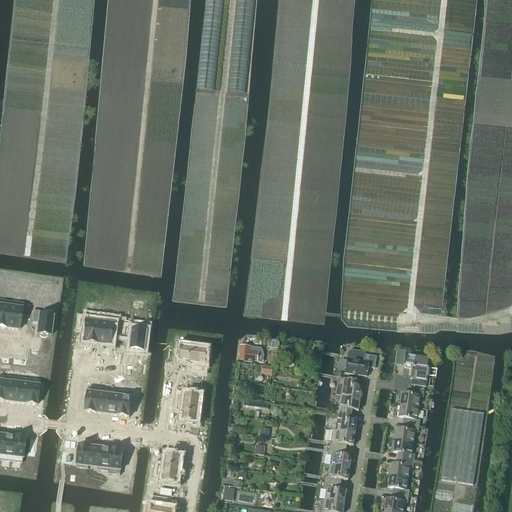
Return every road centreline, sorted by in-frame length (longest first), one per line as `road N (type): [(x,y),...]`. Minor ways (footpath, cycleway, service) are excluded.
road 1 (residential): [(351,511),(369,382)]
road 2 (residential): [(191,443),(71,427)]
